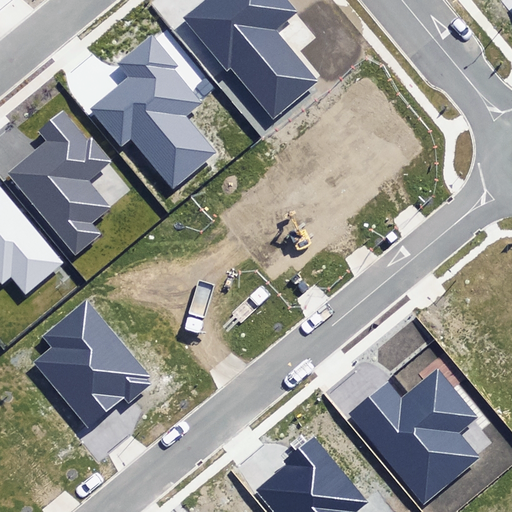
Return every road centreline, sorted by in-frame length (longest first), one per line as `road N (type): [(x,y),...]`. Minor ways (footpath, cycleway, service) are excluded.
road 1 (residential): [(104,511),(499,182)]
road 2 (residential): [(508,126),(401,0)]
